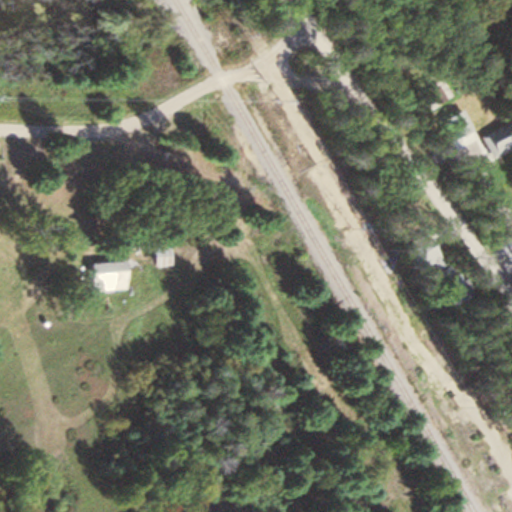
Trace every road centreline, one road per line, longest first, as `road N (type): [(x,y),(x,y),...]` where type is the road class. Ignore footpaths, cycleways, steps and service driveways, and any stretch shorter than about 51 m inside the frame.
road 1 (residential): [(511,294),(298,0)]
road 2 (residential): [(0,132),(119,134),(218,77)]
road 3 (residential): [(218,77),(352,74)]
